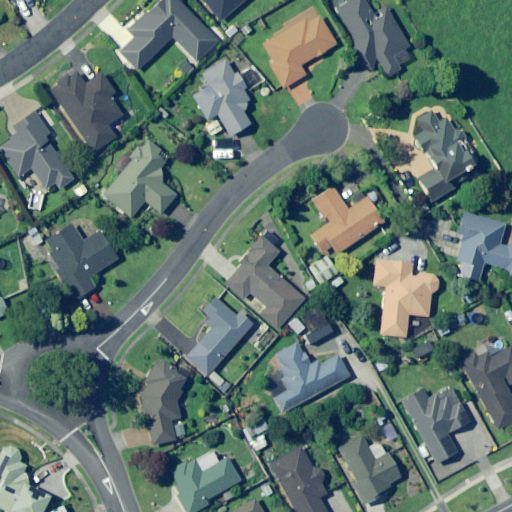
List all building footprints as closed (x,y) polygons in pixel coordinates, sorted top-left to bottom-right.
[(218,42),(176,0),(157,0),(128,29),(135,36),(117,54),(135,73),(170,39),(195,65),(218,42)] [(199,0),(219,23),(245,0),(199,0)] [(374,60),(386,78),(400,70),(392,56),(409,47),(388,7),(372,16),(363,0),(352,0),(335,9),(353,42),(346,64),(371,71),(374,60)] [(335,45),(318,17),(307,24),(305,20),(262,46),(272,62),(268,65),(282,89),(305,76),(299,66),(335,45)] [(235,79),(223,60),(200,75),(208,87),(192,98),(206,121),(216,115),(229,137),(249,125),(237,107),(248,100),(240,88),(242,86),(237,77),(235,79)] [(84,85),(74,70),(47,88),(94,156),(103,149),(102,147),(115,138),(106,126),(121,116),(108,97),(113,94),(99,74),(84,85)] [(122,70),(112,77),(120,89),(130,82),(122,70)] [(437,123),(430,111),(414,120),(421,132),(413,137),(433,171),(417,181),(430,203),(459,186),(454,177),(471,167),(457,141),(459,140),(446,118),(437,123)] [(44,131),(32,113),(11,127),(17,135),(0,146),(0,153),(17,178),(29,170),(44,191),(53,184),(57,190),(72,180),(40,134),(44,131)] [(129,156),(126,154),(113,170),(119,175),(102,196),(129,219),(143,202),(159,215),(174,196),(158,182),(160,167),(167,158),(143,139),(129,156)] [(347,210),(331,187),(310,201),(326,224),(309,236),(321,255),(328,250),(332,257),(383,223),(366,197),(347,210)] [(0,213),(8,209),(0,194),(0,213)] [(504,225),(463,214),(459,229),(463,230),(455,262),(459,263),(456,276),(478,282),(482,264),(502,269),(507,278),(511,275),(511,243),(505,247),(500,244),(504,225)] [(81,242),(71,226),(41,245),(56,269),(53,271),(72,302),(94,288),(88,278),(115,261),(97,232),(92,235),(81,242)] [(275,248),(260,237),(224,286),(243,299),(247,294),(264,306),(256,317),(276,332),(302,297),(261,267),(275,248)] [(337,274),(325,257),(309,268),(320,285),(337,274)] [(411,263),(375,260),(372,286),(384,287),(379,335),(405,338),(407,315),(427,317),(430,292),(435,293),(437,276),(410,273),(411,263)] [(184,358),(218,387),(224,380),(212,370),(251,324),(237,313),(235,316),(213,298),(201,312),(209,319),(204,324),(209,329),(184,358)] [(308,367),(296,344),(274,356),(280,367),(274,370),(285,391),(271,399),(280,415),(349,377),(337,356),(320,365),(318,361),(308,367)] [(511,399),(505,387),(509,385),(511,383),(511,360),(506,349),(490,357),(487,352),(475,359),(472,353),(458,361),(496,432),(511,422),(511,399)] [(145,385),(140,392),(139,408),(149,446),(186,436),(176,399),(181,392),(177,389),(184,379),(154,359),(140,381),(145,385)] [(455,431),(470,423),(459,403),(450,408),(444,397),(438,400),(435,395),(427,399),(422,391),(399,404),(434,466),(457,453),(444,431),(453,426),(455,431)] [(254,453),(276,440),(268,427),(274,424),(269,416),(242,432),(254,453)] [(397,438),(390,424),(380,429),(387,443),(397,438)] [(374,461),(361,437),(337,449),(355,483),(351,485),(362,506),(390,491),(387,484),(399,477),(387,454),(374,461)] [(0,452),(0,509),(5,511),(40,511),(48,497),(25,486),(29,477),(23,474),(26,467),(16,462),(21,453),(4,444),(0,452)] [(325,495),(300,449),(270,465),(294,511),(325,511),(318,499),(325,495)] [(239,482),(227,459),(200,473),(193,459),(169,472),(176,485),(170,488),(182,511),(195,511),(207,506),(204,501),(239,482)] [(261,511),(253,498),(228,511),(261,511)]
